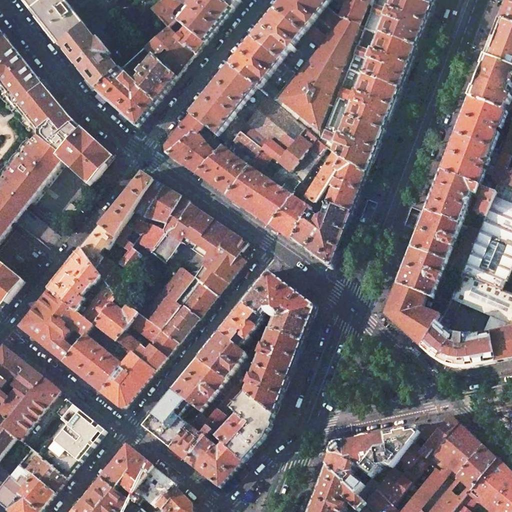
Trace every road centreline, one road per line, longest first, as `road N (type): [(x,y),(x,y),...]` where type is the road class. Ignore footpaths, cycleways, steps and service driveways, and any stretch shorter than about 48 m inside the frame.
road 1 (secondary): [(353,305),(471,0)]
road 2 (residential): [(278,245),(127,428)]
road 3 (residential): [(4,329),(143,151)]
road 4 (secondary): [(0,4),(85,105),(143,151)]
road 5 (residential): [(143,151),(263,0)]
road 6 (secondary): [(143,151),(278,245)]
road 7 (residential): [(127,428),(4,329)]
road 8 (tertiary): [(450,396),(309,425)]
road 9 (secondary): [(353,305),(450,396)]
road 10 (secondary): [(309,425),(353,305)]
road 11 (residential): [(221,504),(127,428)]
